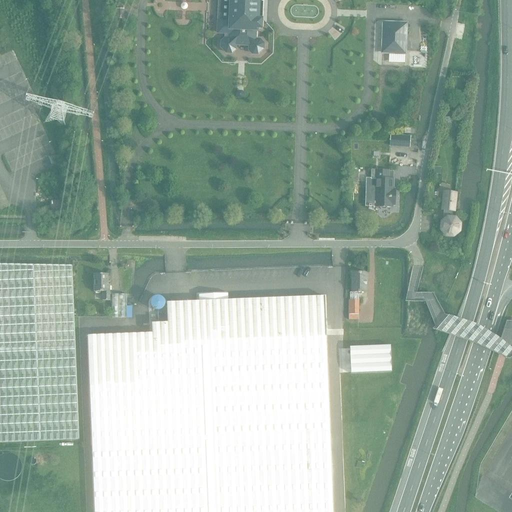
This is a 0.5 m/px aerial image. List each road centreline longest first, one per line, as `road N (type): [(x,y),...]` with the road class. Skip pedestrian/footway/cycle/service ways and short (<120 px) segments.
road 1 (primary): [(511,17),(488,239),(405,511)]
road 2 (unclassified): [(405,240),(0,244)]
road 3 (unclassified): [(405,240),(455,12)]
road 4 (primary): [(422,511),(486,320)]
